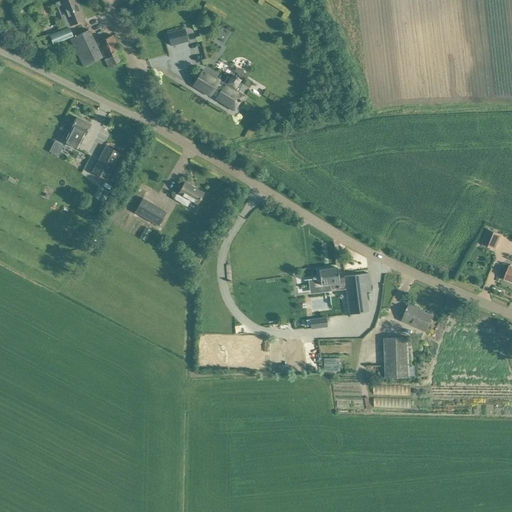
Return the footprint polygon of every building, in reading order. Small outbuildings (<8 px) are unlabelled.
[(70,25),(84,20),(75,0),(60,0),(60,1),(55,3),(65,27),(70,25)] [(72,36),(69,28),(49,36),(53,44),(72,36)] [(88,30),(69,39),(83,67),(102,58),(88,30)] [(167,34),(170,46),(176,44),(173,33),(167,34)] [(96,43),(108,68),(124,61),(120,53),(121,53),(121,52),(120,52),(112,36),(96,43)] [(202,70),(193,86),(210,96),(211,94),(217,97),(215,99),(234,110),(239,102),(240,103),(241,100),(240,100),(243,95),(219,81),(219,80),(222,75),(206,65),(203,70),(202,70)] [(262,96),(265,90),(259,87),(255,93),(262,96)] [(76,118),(71,128),(63,142),(77,149),(78,149),(77,149),(84,135),(85,135),(90,125),(76,118)] [(65,153),(74,155),(74,152),(66,150),(67,145),(57,143),(54,156),(64,158),(65,153)] [(106,179),(108,180),(118,161),(116,160),(120,153),(106,146),(92,173),(106,180),(106,179)] [(184,182),(178,193),(175,198),(187,206),(190,200),(197,205),(204,193),(184,182)] [(105,204),(110,193),(101,189),(96,200),(105,204)] [(167,212),(142,198),(134,212),(159,226),(167,212)] [(481,244),(495,249),(501,234),(488,229),(481,244)] [(149,242),(155,233),(150,230),(144,239),(149,242)] [(311,283),(310,284),(311,287),(312,291),(318,291),(322,290),(328,289),(329,289),(328,284),(339,283),(339,282),(341,282),(345,282),(344,278),(339,278),(338,278),(337,268),(319,270),(319,278),(316,278),(316,277),(312,277),(312,279),(310,279),(310,280),(311,283)] [(368,273),(344,276),(344,278),(345,282),(346,289),(349,315),(368,312),(366,292),(371,291),(368,273)] [(320,300),(321,315),(333,315),(332,300),(320,300)] [(409,305),(407,308),(406,310),(407,310),(403,318),(410,321),(409,324),(426,331),(432,316),(419,311),(420,309),(409,305)] [(314,319),(310,319),(310,325),(311,329),(316,328),(327,327),(327,325),(326,317),(319,318),(314,319)] [(409,378),(408,337),(384,338),(385,379),(409,378)] [(262,350),(260,356),(268,359),(270,353),(262,350)] [(327,375),(343,375),(343,357),(327,358),(327,375)] [(418,411),(418,401),(378,399),(377,410),(418,411)]
